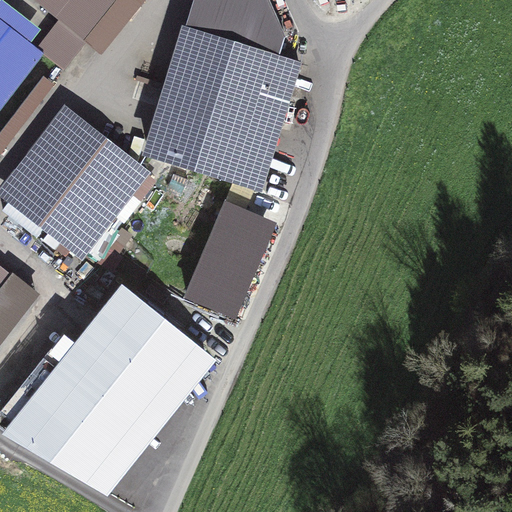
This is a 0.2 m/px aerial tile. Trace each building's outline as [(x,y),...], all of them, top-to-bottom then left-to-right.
[(39,0),(37,3),(84,41),(117,0),(39,0)] [(0,110),(44,54),(0,19),(0,110)] [(36,46),(62,67),(83,42),(57,21),(36,46)] [(185,31),(148,151),(244,181),(281,60),(261,54),(268,31),(244,24),(237,47),(185,31)] [(12,198),(83,254),(144,175),(73,119),(12,198)] [(232,213),(221,251),(236,255),(247,217),(232,213)] [(8,280),(12,275),(0,266),(0,342),(33,299),(8,280)] [(0,414),(103,495),(218,350),(120,273),(64,343),(54,335),(0,402),(0,414)]
